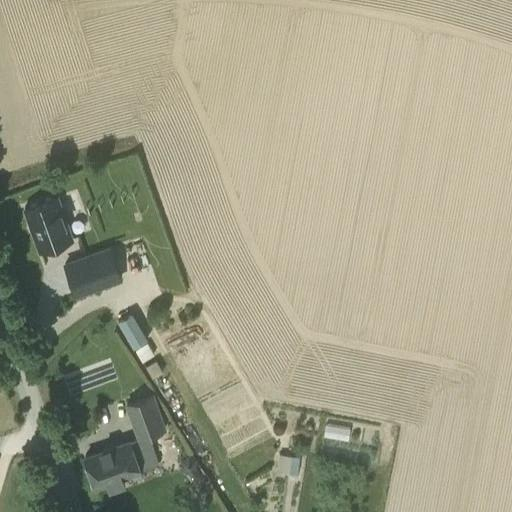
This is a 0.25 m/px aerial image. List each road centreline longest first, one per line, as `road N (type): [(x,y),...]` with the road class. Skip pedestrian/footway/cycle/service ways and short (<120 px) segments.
road 1 (track): [(132,293),(248,511)]
road 2 (unclassified): [(71,511),(0,316)]
road 3 (track): [(304,511),(336,323)]
